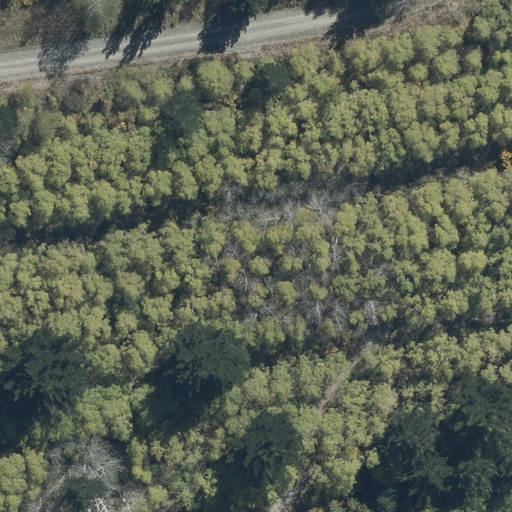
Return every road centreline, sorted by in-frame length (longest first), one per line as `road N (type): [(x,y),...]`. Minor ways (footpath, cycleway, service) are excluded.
road 1 (track): [(0,56),(380,0)]
road 2 (track): [(250,511),(285,488),(330,379),(381,330),(511,294)]
